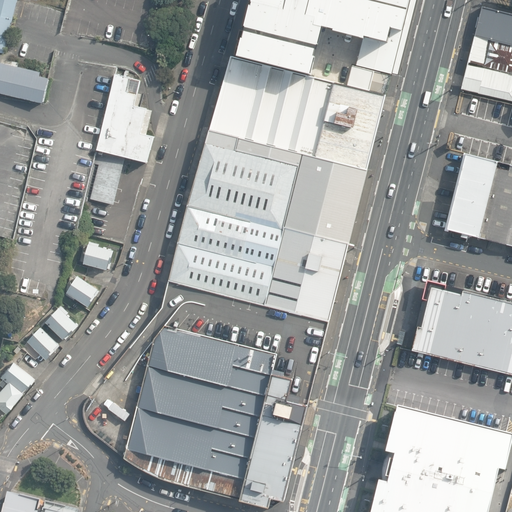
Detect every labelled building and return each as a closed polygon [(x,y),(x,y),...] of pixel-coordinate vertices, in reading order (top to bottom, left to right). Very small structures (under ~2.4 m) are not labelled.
[(20,1),(15,0),(0,0),(0,51),(7,54),(20,1)] [(245,0),(232,55),(347,85),(352,65),(392,75),(410,0),(245,0)] [(511,13),(485,7),(477,37),(511,45),(511,13)] [(511,45),(477,37),(464,89),(511,102),(511,45)] [(369,169),(387,95),(347,85),(232,55),(210,129),(369,169)] [(0,62),(0,93),(44,103),(50,78),(40,76),(41,72),(0,62)] [(352,65),(347,85),(387,95),(392,75),(352,65)] [(142,80),(116,73),(97,150),(126,157),(148,163),(155,136),(147,134),(153,111),(148,109),(148,108),(139,106),(142,94),(139,93),(142,80)] [(331,320),(369,169),(210,129),(188,205),(170,280),(331,320)] [(115,205),(126,157),(97,150),(94,163),(99,165),(91,199),(96,200),(115,205)] [(497,162),(466,154),(446,228),(480,238),(497,162)] [(511,165),(497,162),(480,238),(511,245),(511,165)] [(113,252),(87,245),(82,262),(108,269),(113,252)] [(100,291),(79,276),(68,292),(88,307),(100,291)] [(418,327),(412,350),(511,375),(511,300),(428,279),(417,327),(418,327)] [(331,320),(170,280),(162,308),(112,371),(126,382),(155,339),(125,458),(143,469),(155,475),(172,481),(270,506),(273,497),(286,500),(331,320)] [(79,326),(61,308),(47,322),(66,340),(79,326)] [(61,345),(43,328),(29,342),(47,360),(61,345)] [(33,378),(14,360),(1,374),(9,382),(20,392),(33,378)] [(20,392),(9,382),(0,391),(0,408),(6,413),(22,394),(20,392)] [(380,482),(372,511),(490,511),(500,471),(506,472),(511,448),(511,435),(399,407),(387,454),(389,455),(387,459),(385,463),(383,468),(383,473),(383,479),(384,483),(380,482)] [(42,500),(11,492),(5,511),(81,511),(82,510),(49,501),(46,511),(40,509),(42,500)]
